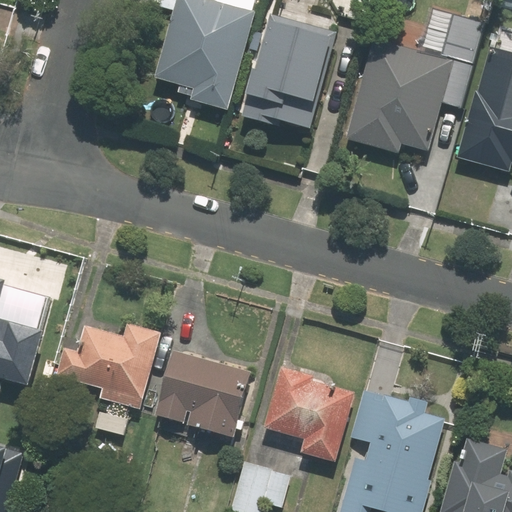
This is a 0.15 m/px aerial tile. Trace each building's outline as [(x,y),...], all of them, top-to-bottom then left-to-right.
[(194,98),(193,103),(229,113),(255,16),(263,18),(266,5),(258,3),(259,0),(162,0),(160,7),(177,11),(159,80),(182,86),(180,94),(194,98)] [(374,0),(341,0),(337,20),(368,27),(374,0)] [(271,119),(312,129),(334,46),(268,29),(245,120),(269,126),(271,119)] [(374,41),(350,139),(401,151),(403,145),(429,151),(432,136),(436,137),(454,60),(374,41)] [(511,51),(492,47),(462,161),(511,174),(511,170),(511,51)] [(0,320),(0,318),(10,281),(0,278),(0,376),(35,386),(48,333),(0,320)] [(102,399),(144,409),(163,330),(129,322),(126,335),(88,326),(82,350),(66,346),(59,376),(105,387),(102,399)] [(255,368),(175,350),(160,418),(240,437),(255,368)] [(301,452),(339,463),(361,389),(285,367),(267,429),(304,440),(301,452)] [(411,402),(367,390),(354,438),(373,444),(368,461),(357,458),(341,511),(374,511),(375,511),(378,511),(424,511),(450,419),(428,413),(432,400),(413,395),(411,402)] [(510,450),(474,441),(466,474),(454,471),(443,511),(511,511),(511,510),(511,481),(502,479),(510,450)] [(0,446),(0,511),(7,511),(24,458),(4,452),(5,448),(0,446)] [(232,511),(264,511),(267,505),(285,510),(295,474),(247,461),(232,511)]
